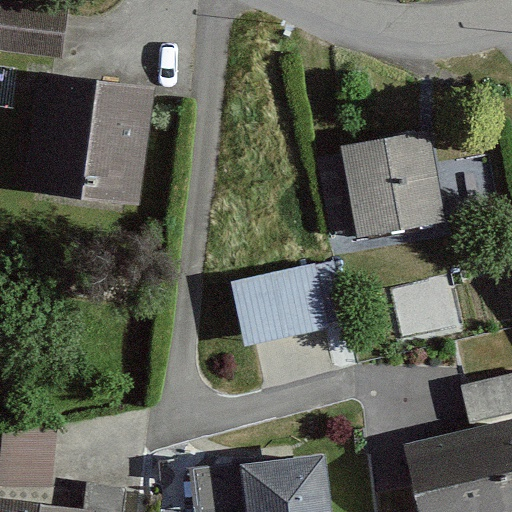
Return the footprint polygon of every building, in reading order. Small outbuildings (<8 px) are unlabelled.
[(54,0),(0,0),(0,48),(49,54),(54,0)] [(145,77),(34,65),(21,180),(132,192),(145,77)] [(430,126),(335,138),(348,238),(442,226),(430,126)] [(333,262),(227,279),(237,341),(343,323),(333,262)] [(391,278),(399,326),(453,318),(445,269),(391,278)] [(458,418),(391,430),(405,511),(511,511),(511,435),(508,416),(511,415),(511,365),(451,377),(458,418)] [(0,440),(0,471),(52,473),(54,418),(1,416),(0,440)] [(317,511),(312,440),(179,451),(183,503),(232,499),(233,511),(317,511)] [(60,498),(0,487),(0,511),(114,511),(120,479),(65,469),(60,498)]
